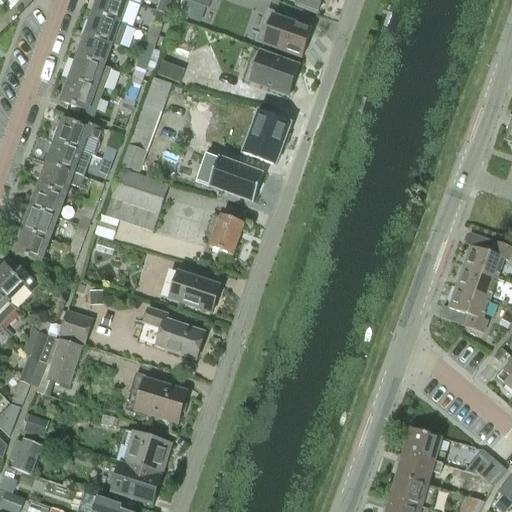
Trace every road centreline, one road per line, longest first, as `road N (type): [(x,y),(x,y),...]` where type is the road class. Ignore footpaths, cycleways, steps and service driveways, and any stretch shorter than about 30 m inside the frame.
road 1 (residential): [(179,511),(358,0)]
road 2 (residential): [(403,349),(464,174)]
road 3 (residential): [(0,171),(60,0)]
road 4 (residential): [(345,511),(403,349)]
road 5 (residential): [(464,174),(511,36)]
road 6 (residential): [(511,427),(403,349)]
